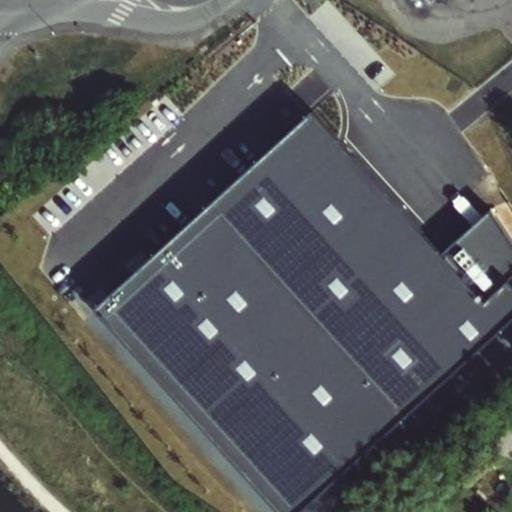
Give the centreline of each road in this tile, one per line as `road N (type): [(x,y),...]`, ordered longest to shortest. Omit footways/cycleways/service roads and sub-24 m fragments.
road 1 (unknown): [(314,73),(259,131),(125,240)]
road 2 (residential): [(55,6),(165,21),(214,0)]
road 3 (unknown): [(314,73),(415,149)]
